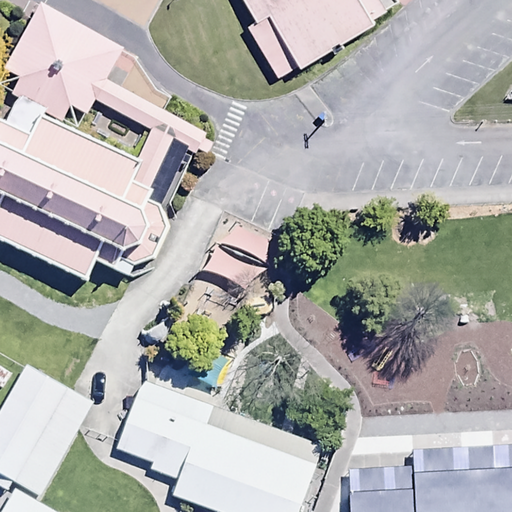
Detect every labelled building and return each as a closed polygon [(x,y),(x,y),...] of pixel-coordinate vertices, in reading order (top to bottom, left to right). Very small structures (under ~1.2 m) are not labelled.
[(243,37),(273,88),(386,28),(410,3),(407,0),(236,0),(252,30),(243,37)] [(127,44),(43,1),(6,73),(50,95),(27,138),(0,124),(0,251),(82,294),(91,275),(126,293),(209,132),(109,81),(127,44)] [(176,338),(163,361),(216,390),(229,366),(176,338)] [(94,397),(30,362),(0,417),(0,471),(41,494),(94,397)] [(174,495),(221,511),(307,511),(331,447),(146,379),(118,454),(180,477),(174,495)] [(511,511),(511,463),(347,469),(348,511),(511,511)] [(61,511),(13,485),(0,508),(0,511),(61,511)]
